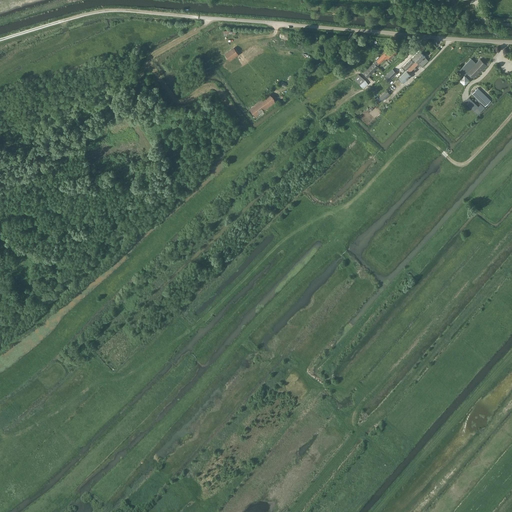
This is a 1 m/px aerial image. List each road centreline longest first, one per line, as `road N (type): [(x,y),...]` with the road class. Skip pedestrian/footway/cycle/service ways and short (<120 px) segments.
road 1 (track): [(0,432),(7,442),(183,335),(303,221),(347,207),(408,145),(424,141),(465,164),(511,114)]
road 2 (track): [(511,263),(293,511)]
road 3 (unclassified): [(511,42),(197,17)]
road 4 (track): [(262,1),(486,23)]
road 5 (track): [(197,17),(106,10),(0,40)]
